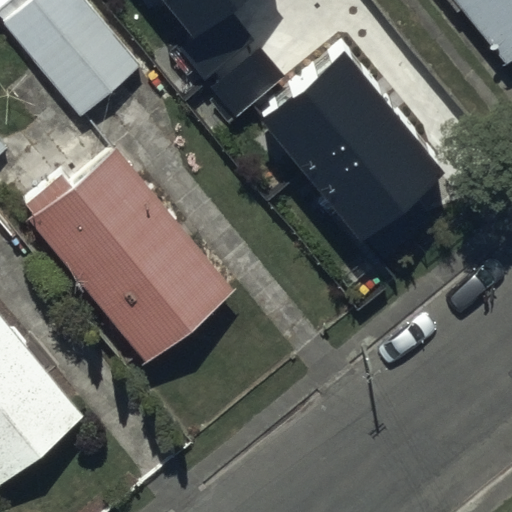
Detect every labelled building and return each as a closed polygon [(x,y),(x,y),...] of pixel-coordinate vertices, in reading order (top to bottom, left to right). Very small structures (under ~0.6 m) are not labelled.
[(136,52),(91,0),(0,0),(0,6),(79,100),(136,52)] [(267,0),(242,0),(252,12),(267,0)] [(511,0),(465,0),(500,42),(511,32),(511,0)] [(310,40),(296,23),(214,89),(307,203),(394,133),(353,83),(366,72),(328,25),(310,40)] [(227,269),(111,131),(67,167),(58,156),(20,187),(29,197),(24,201),(141,341),(227,269)] [(0,457),(78,393),(0,299),(0,457)]
